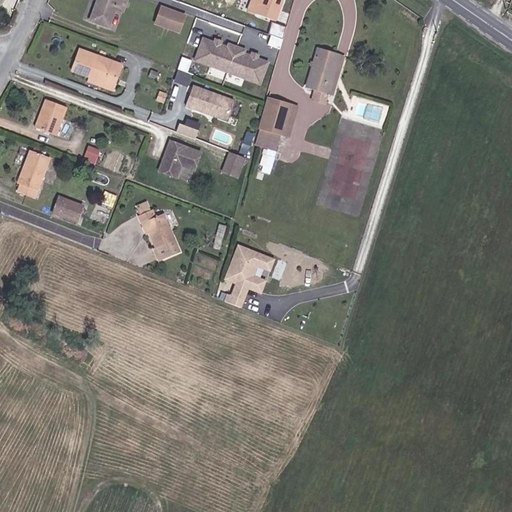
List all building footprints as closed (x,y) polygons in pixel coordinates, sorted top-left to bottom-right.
[(126,12),(130,0),(101,0),(94,22),(111,29),(118,10),(126,12)] [(261,14),(265,0),(261,0),(257,12),(261,14)] [(265,0),(261,14),(278,20),(285,0),(265,0)] [(289,0),(285,0),(278,20),(282,21),(289,0)] [(189,15),(165,7),(160,23),(183,31),(189,15)] [(202,35),(194,61),(263,84),(272,57),(202,35)] [(309,86),(331,92),(342,55),(320,48),(309,86)] [(76,70),(93,76),(110,81),(113,74),(122,77),(126,64),(83,49),(76,70)] [(347,56),(342,55),(331,92),(337,94),(347,56)] [(183,56),(174,80),(188,85),(192,74),(186,72),(191,59),(183,56)] [(117,90),(122,77),(113,74),(110,81),(93,76),(92,81),(117,90)] [(235,97),(193,83),(187,103),(228,117),(235,97)] [(286,131),(294,104),(271,98),(263,125),(278,129),(286,131)] [(72,108),(51,100),(40,127),(61,136),(72,108)] [(294,104),(286,131),(292,133),(299,105),(294,104)] [(185,117),(179,132),(196,138),(202,123),(185,117)] [(278,129),(263,125),(260,137),(275,141),(278,129)] [(248,152),(254,132),(248,130),(241,149),(248,152)] [(194,167),(200,150),(169,139),(159,169),(176,175),(180,162),(194,167)] [(86,144),(83,154),(93,158),(97,148),(86,144)] [(29,148),(22,165),(25,166),(32,149),(29,148)] [(49,155),(32,149),(25,166),(22,165),(17,180),(20,181),(17,189),(34,196),(49,155)] [(244,155),(229,149),(222,169),(237,175),(244,155)] [(84,202),(60,193),(54,210),(78,219),(84,202)] [(140,202),(144,209),(153,205),(149,197),(140,202)] [(141,210),(145,218),(147,217),(150,224),(159,243),(157,244),(162,256),(182,248),(165,208),(158,212),(154,204),(153,205),(144,209),(141,210)] [(270,254),(238,241),(225,273),(235,277),(246,282),(253,284),(257,273),(252,271),(256,260),(266,264),(270,254)] [(264,276),(257,273),(253,284),(259,287),(264,276)] [(235,277),(231,286),(242,290),(246,282),(235,277)] [(231,286),(227,284),(225,291),(240,297),(242,290),(231,286)]
